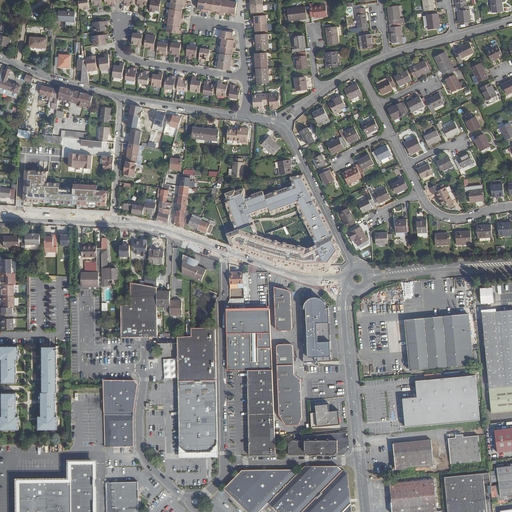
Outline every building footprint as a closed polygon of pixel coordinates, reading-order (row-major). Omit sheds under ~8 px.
[(88,0),(78,0),(80,9),(83,8),(86,8),(86,10),(89,9),(88,0)] [(151,0),(150,12),(154,12),(154,10),(156,11),(160,11),(160,8),(161,1),(161,0),(151,0)] [(202,9),(202,12),(205,12),(206,0),(199,0),(198,9),(202,9)] [(214,0),(206,0),(205,12),(209,13),(209,10),(213,11),(214,0)] [(222,0),(221,0),(214,0),(213,11),(217,12),(216,14),(220,15),(222,0)] [(229,1),(222,0),(220,15),(223,15),(224,13),(227,13),(229,1)] [(423,0),(424,11),(434,10),(432,0),(423,0)] [(503,12),(501,0),(491,0),(492,13),(503,12)] [(237,2),(229,1),(227,13),(231,14),(231,17),(234,17),(237,2)] [(186,4),(171,2),(170,10),(182,12),(183,7),(185,8),(186,4)] [(313,4),(309,4),(311,17),(315,17),(315,18),(327,17),(326,5),(313,6),(313,4)] [(248,9),(251,9),(251,13),(263,12),(263,5),(248,6),(248,9)] [(399,6),(388,7),(390,25),(402,23),(405,23),(404,18),(400,19),(399,6)] [(459,24),(471,23),(469,6),(467,6),(459,7),(459,11),(458,11),(459,24)] [(289,21),(307,19),(305,7),(288,9),(289,20),(289,21)] [(182,12),(170,10),(169,17),(184,19),(184,16),(182,15),(182,12)] [(74,22),(74,12),(69,12),(66,11),(57,11),(57,21),(74,22)] [(366,14),(356,15),(353,16),(354,29),(358,28),(358,32),(368,31),(366,14)] [(440,28),(438,14),(426,15),(426,16),(423,16),(424,26),(428,26),(428,29),(440,28)] [(254,20),(252,20),(252,24),(267,23),(266,15),(254,16),(254,20)] [(184,19),(169,17),(168,25),(180,26),(181,22),(183,23),(184,19)] [(108,24),(108,21),(104,21),(104,19),(96,20),(97,22),(93,23),(94,32),(106,31),(105,25),(108,24)] [(252,27),(255,27),(255,32),(267,31),(267,23),(252,24),(252,27)] [(401,26),(403,26),(402,23),(390,25),(392,43),(394,43),(394,45),(407,43),(406,37),(403,37),(401,26)] [(180,26),(168,25),(167,32),(173,33),(182,34),(182,30),(180,30),(180,26)] [(279,28),(280,30),(288,30),(289,35),(291,35),(290,26),(288,27),(279,28)] [(339,44),(337,27),(326,28),(328,45),(339,44)] [(0,30),(0,45),(7,47),(8,39),(1,37),(2,31),(0,30)] [(233,33),(221,31),(220,39),(223,39),(235,41),(235,37),(233,37),(233,33)] [(143,35),(133,34),(132,43),(132,44),(136,45),(138,45),(138,47),(141,48),(143,35)] [(156,36),(146,34),(144,47),(149,48),(151,48),(151,50),(154,50),(156,36)] [(256,38),(253,39),(254,43),(268,42),(268,34),(256,35),(256,38)] [(373,47),(371,34),(362,36),(363,48),(373,47)] [(108,35),(93,37),(94,46),(98,46),(107,45),(106,39),(109,38),(108,35)] [(295,49),(292,50),(293,54),(295,53),(305,52),(304,48),(305,48),(304,36),(298,37),(293,37),(295,49)] [(45,39),(29,39),(28,51),(45,52),(45,39)] [(235,41),(223,39),(221,46),(236,48),(236,45),(234,44),(235,41)] [(169,44),(159,42),(157,53),(162,54),(163,54),(163,56),(167,56),(169,44)] [(254,46),(256,46),(257,50),(269,49),(268,42),(254,43),(254,46)] [(170,54),(174,54),(176,55),(176,57),(179,57),(181,45),(172,43),(170,54)] [(457,51),(454,52),(459,64),(463,62),(461,59),(474,52),(470,43),(456,50),(457,51)] [(188,45),(186,58),(190,59),(191,57),(192,57),(196,58),(198,47),(188,45)] [(236,48),(221,46),(220,54),(232,55),(233,51),(235,52),(236,48)] [(503,56),(498,46),(487,51),(492,61),(503,56)] [(201,48),(199,61),(203,62),(203,60),(205,60),(209,61),(210,52),(211,50),(201,48)] [(297,70),(308,69),(306,52),(305,52),(295,53),(297,70)] [(337,52),(326,53),(328,68),(339,67),(338,60),(341,59),(340,52),(337,52)] [(443,74),(444,74),(445,76),(455,71),(454,68),(454,69),(446,52),(435,57),(443,74)] [(255,57),(253,58),(253,61),(268,60),(267,53),(255,53),(255,57)] [(106,57),(100,58),(101,70),(102,70),(111,69),(109,54),(106,55),(106,57)] [(232,55),(220,54),(219,61),(234,63),(234,59),(232,59),(232,55)] [(58,57),(54,57),(54,67),(69,68),(70,56),(58,55),(58,57)] [(90,59),(86,59),(88,72),(97,71),(95,56),(92,57),(92,58),(90,59)] [(82,82),(89,84),(86,60),(79,59),(78,70),(83,70),(82,82)] [(253,65),(256,65),(256,69),(268,68),(268,60),(253,61),(253,65)] [(234,63),(219,61),(218,69),(230,70),(231,66),(233,67),(234,63)] [(425,61),(410,69),(414,78),(418,77),(430,72),(425,61)] [(120,66),(114,65),(112,77),(122,79),(124,64),(121,63),(120,66)] [(479,83),(488,78),(481,64),(472,68),(475,76),(479,83)] [(9,70),(5,68),(0,82),(0,92),(14,97),(16,93),(18,94),(20,86),(12,84),(5,82),(9,70)] [(131,70),(127,69),(126,80),(135,81),(137,69),(133,68),(133,70),(131,70)] [(256,73),(254,73),(254,76),(269,75),(268,68),(256,69),(256,73)] [(412,80),(407,70),(395,76),(400,86),(412,80)] [(143,73),(140,73),(138,83),(147,85),(149,72),(146,72),(145,74),(143,73)] [(159,74),(153,73),(151,85),(161,87),(163,73),(159,72),(159,74)] [(254,80),(257,80),(257,84),(265,84),(270,83),(269,75),(254,76),(254,80)] [(462,87),(456,75),(446,80),(452,92),(462,87)] [(170,77),(166,77),(164,88),(174,89),(176,76),(173,76),(172,78),(170,77)] [(393,89),(392,88),(396,86),(391,76),(387,77),(388,79),(378,85),(382,95),(393,89)] [(182,78),(179,77),(177,89),(186,91),(188,80),(184,80),(182,79),(182,78)] [(193,77),(190,91),(200,92),(201,81),(196,80),(196,77),(193,77)] [(307,90),(306,78),(295,79),(296,91),(307,90)] [(511,79),(502,84),(504,87),(505,90),(507,95),(511,92),(511,79)] [(206,80),(203,93),(213,95),(215,84),(211,83),(209,83),(209,81),(206,80)] [(218,81),(216,95),(226,96),(228,85),(221,84),(222,81),(218,81)] [(227,97),(239,99),(241,88),(237,87),(235,87),(235,85),(231,84),(231,87),(229,86),(227,97)] [(362,94),(357,84),(345,90),(350,100),(362,94)] [(499,100),(491,84),(481,88),(489,104),(499,100)] [(52,98),(50,109),(56,110),(57,100),(58,97),(59,91),(52,89),(46,88),(44,94),(44,96),(49,97),(52,98)] [(66,89),(64,89),(63,99),(63,102),(69,104),(70,102),(73,91),(72,91),(72,92),(65,91),(66,89)] [(79,93),(73,91),(70,102),(76,104),(79,93)] [(279,92),(270,92),(271,104),(271,108),(277,108),(277,105),(280,105),(279,92)] [(264,107),(263,104),(267,104),(266,93),(253,94),(254,106),(260,105),(260,108),(264,107)] [(440,93),(425,100),(427,105),(432,115),(436,113),(434,109),(444,103),(440,93)] [(85,95),(81,94),(79,107),(81,108),(81,107),(90,110),(91,104),(91,99),(91,98),(85,97),(85,95)] [(334,99),(335,102),(329,104),(335,114),(339,112),(338,110),(345,106),(340,96),(334,99)] [(421,99),(420,97),(408,103),(412,112),(427,105),(425,100),(424,98),(421,99)] [(394,120),(406,114),(405,111),(407,109),(404,102),(401,104),(401,103),(394,107),(394,106),(388,109),(394,120)] [(108,109),(97,108),(96,122),(105,123),(107,113),(108,109)] [(328,118),(323,108),(313,113),(317,123),(324,120),(328,118)] [(481,128),(476,117),(466,122),(472,133),(481,128)] [(379,129),(374,119),(362,125),(367,135),(379,129)] [(441,123),(437,125),(444,138),(447,136),(448,138),(460,132),(455,123),(443,128),(441,123)] [(507,140),(508,140),(511,146),(511,126),(510,124),(501,128),(507,140)] [(108,128),(99,127),(97,142),(102,142),(106,143),(107,135),(107,133),(108,133),(108,128)] [(236,127),(236,130),(226,128),(224,139),(225,139),(230,140),(246,142),(247,128),(236,127)] [(342,129),(339,130),(342,137),(343,138),(346,136),(350,144),(360,138),(355,127),(344,133),(342,129)] [(142,130),(132,128),(129,144),(139,146),(140,142),(142,130)] [(193,128),(192,138),(196,139),(204,140),(205,129),(204,129),(193,128)] [(314,141),(308,128),(300,131),(307,144),(314,141)] [(207,130),(205,129),(204,140),(205,140),(212,141),(216,142),(218,131),(207,130)] [(86,134),(63,131),(62,138),(81,140),(85,140),(86,134)] [(429,146),(441,140),(437,131),(424,136),(429,146)] [(490,147),(484,134),(475,138),(481,151),(490,147)] [(271,138),(271,137),(270,136),(268,135),(261,144),(273,154),(280,146),(271,138)] [(62,138),(52,137),(51,144),(61,146),(62,138)] [(327,144),(332,154),(347,147),(343,138),(342,137),(339,138),(339,139),(327,144)] [(411,154),(422,149),(417,138),(413,139),(405,143),(411,154)] [(139,146),(129,144),(127,160),(136,161),(139,146)] [(376,151),(372,153),(377,164),(381,162),(380,161),(391,155),(386,145),(375,151),(376,151)] [(137,163),(142,164),(144,154),(142,154),(143,149),(144,149),(145,147),(139,146),(136,161),(137,162),(137,163)] [(469,153),(455,160),(459,170),(473,163),(469,153)] [(92,156),(69,154),(67,171),(91,173),(92,156)] [(326,164),(322,155),(315,158),(320,167),(326,164)] [(359,164),(356,165),(357,167),(362,177),(365,175),(363,173),(362,169),(366,167),(374,163),(369,155),(357,161),(359,164)] [(453,165),(449,156),(437,162),(441,171),(453,165)] [(103,165),(102,171),(111,171),(112,158),(102,158),(101,165),(103,165)] [(292,163),(291,158),(278,160),(279,168),(281,174),(293,172),(291,164),(292,163)] [(136,161),(127,160),(124,176),(130,177),(130,179),(135,179),(137,166),(137,163),(137,162),(136,161)] [(170,161),(168,172),(165,171),(164,175),(169,176),(170,172),(178,172),(179,162),(176,161),(170,161)] [(243,176),(244,161),(233,161),(232,176),(243,176)] [(433,173),(429,164),(418,170),(422,178),(433,173)] [(326,185),(334,180),(327,167),(319,171),(321,174),(320,175),(326,185)] [(343,174),(348,184),(362,177),(357,167),(343,174)] [(46,172),(24,171),(23,180),(27,181),(26,187),(23,187),(22,202),(45,204),(45,203),(49,203),(49,204),(105,206),(106,191),(96,191),(96,192),(94,192),(94,186),(75,185),(74,191),(72,191),(72,190),(59,189),(59,190),(57,190),(57,184),(45,183),(46,172)] [(247,253),(272,261),(301,266),(329,266),(340,250),(303,174),(289,176),(291,185),(263,195),(261,190),(246,196),(243,188),(235,191),(234,189),(224,193),(226,200),(223,201),(234,230),(225,233),(229,246),(247,253)] [(181,177),(180,178),(179,185),(189,187),(190,180),(190,179),(181,177)] [(408,188),(403,179),(392,184),(397,193),(408,188)] [(189,187),(179,185),(178,194),(188,196),(188,193),(189,188),(189,187)] [(449,186),(446,188),(445,185),(439,188),(438,185),(430,189),(433,194),(437,192),(443,205),(452,201),(452,200),(455,198),(449,186)] [(504,196),(503,185),(491,187),(493,197),(504,196)] [(369,187),(367,188),(371,194),(375,204),(378,202),(379,203),(390,198),(385,188),(374,193),(371,186),(369,187)] [(162,187),(161,188),(160,195),(168,196),(169,189),(169,188),(162,187)] [(10,190),(0,188),(0,198),(5,199),(5,198),(9,198),(10,190)] [(484,200),(483,189),(469,191),(471,202),(484,200)] [(188,196),(178,194),(177,203),(187,205),(188,196)] [(373,208),(372,206),(375,204),(371,194),(367,196),(368,198),(358,203),(363,213),(373,208)] [(132,209),(132,212),(143,214),(143,211),(144,204),(139,204),(135,203),(124,202),(123,207),(132,209)] [(155,204),(145,202),(144,204),(143,211),(151,213),(151,214),(155,215),(156,204),(155,204)] [(187,205),(177,203),(176,210),(186,211),(187,205)] [(355,223),(348,208),(340,212),(344,222),(347,228),(355,223)] [(169,214),(158,211),(157,218),(168,221),(169,214)] [(187,212),(186,217),(185,222),(198,227),(202,219),(195,216),(195,214),(194,213),(193,215),(187,212)] [(185,217),(175,215),(174,224),(176,225),(184,226),(185,217)] [(203,216),(202,219),(198,227),(210,233),(215,221),(203,216)] [(407,232),(407,219),(395,220),(396,232),(396,236),(404,236),(404,232),(407,232)] [(417,222),(417,225),(418,233),(418,234),(428,233),(427,220),(423,220),(423,221),(417,222)] [(499,235),(511,234),(511,222),(498,223),(499,235)] [(492,237),(491,225),(477,226),(478,238),(492,237)] [(368,240),(361,227),(349,233),(353,240),(355,240),(358,245),(359,245),(360,248),(368,244),(367,241),(368,240)] [(471,243),(470,231),(456,232),(457,244),(471,243)] [(65,233),(61,233),(61,246),(70,245),(70,234),(67,234),(65,234),(65,233)] [(388,244),(392,244),(391,234),(388,234),(388,233),(375,233),(376,244),(388,244)] [(24,242),(21,242),(21,250),(25,250),(25,244),(39,244),(39,234),(34,235),(34,234),(29,234),(29,235),(24,235),(24,242)] [(450,244),(449,234),(435,235),(436,245),(450,244)] [(45,237),(45,248),(57,248),(57,235),(50,235),(50,237),(48,237),(45,237)] [(141,239),(135,238),(134,251),(142,251),(141,254),(147,254),(147,237),(141,237),(141,239)] [(18,248),(18,238),(10,238),(10,239),(2,239),(2,248),(18,248)] [(102,249),(102,257),(102,274),(108,274),(108,280),(118,280),(117,269),(107,269),(107,261),(107,239),(102,239),(102,242),(101,242),(102,249)] [(123,243),(121,243),(121,254),(130,254),(130,243),(127,243),(123,243)] [(78,290),(102,290),(102,287),(102,249),(96,249),(96,246),(81,246),(81,258),(97,258),(97,262),(96,262),(95,262),(94,262),(85,262),(85,273),(78,273),(78,290)] [(163,262),(164,250),(151,250),(150,262),(163,262)] [(200,281),(206,269),(196,264),(196,260),(193,259),(193,257),(183,253),(182,272),(200,281)] [(11,260),(2,260),(2,273),(12,274),(11,260)] [(234,272),(229,272),(230,288),(237,288),(243,288),(242,274),(234,275),(234,272)] [(12,274),(2,273),(2,285),(4,285),(13,285),(13,274),(12,274)] [(157,273),(157,275),(157,283),(164,284),(164,275),(166,273),(157,273)] [(145,274),(144,284),(158,287),(157,283),(157,275),(145,274)] [(132,305),(122,305),(122,337),(145,337),(158,337),(158,324),(158,319),(158,311),(158,290),(158,287),(144,284),(131,282),(132,305)] [(288,288),(274,284),(274,302),(291,302),(291,290),(290,290),(288,288)] [(4,285),(4,290),(4,297),(15,297),(14,285),(13,285),(4,285)] [(479,288),(479,304),(492,304),(492,288),(479,288)] [(169,290),(158,290),(158,311),(169,311),(169,310),(169,300),(169,290)] [(304,308),(301,308),(304,362),(315,361),(316,365),(319,364),(319,361),(331,361),(329,307),(326,307),(326,305),(325,303),(324,301),(322,299),(320,298),(318,297),(316,296),(314,296),(312,297),(310,297),(307,300),(305,302),(304,306),(304,308)] [(15,297),(4,297),(4,308),(13,308),(15,308),(15,297)] [(182,300),(169,300),(169,310),(182,310),(182,300)] [(292,326),(291,302),(274,302),(276,325),(276,327),(277,328),(278,328),(290,328),(291,327),(292,326)] [(2,308),(2,311),(2,315),(2,319),(10,320),(10,315),(13,315),(13,308),(4,308),(2,308)] [(250,309),(226,310),(228,369),(272,368),(270,308),(258,309),(259,361),(251,361),(250,309)] [(511,309),(483,312),(492,412),(511,410),(511,309)] [(473,364),(468,314),(406,320),(410,370),(473,364)] [(10,320),(2,319),(3,331),(14,331),(14,319),(10,320)] [(191,328),(191,336),(184,337),(177,337),(177,343),(178,355),(176,355),(176,361),(178,361),(179,380),(201,379),(217,379),(215,328),(191,328)] [(276,344),(277,358),(293,357),(293,344),(292,342),(291,342),(290,341),(278,342),(277,343),(276,344)] [(18,359),(18,345),(0,345),(0,359),(1,359),(1,383),(16,383),(16,359),(18,359)] [(38,416),(38,430),(57,430),(57,416),(56,416),(55,393),(57,393),(56,346),(42,346),(42,393),(41,393),(41,416),(38,416)] [(299,423),(302,417),(300,377),(294,372),(293,357),(277,358),(279,413),(285,423),(299,423)] [(272,368),(247,368),(248,413),(274,412),(273,398),(272,368)] [(416,385),(417,397),(403,398),(405,427),(480,421),(477,376),(416,380),(416,385)] [(208,456),(219,456),(219,444),(219,430),(217,379),(201,379),(179,380),(179,399),(180,431),(181,445),(181,457),(208,456)] [(135,444),(134,442),(134,414),(137,383),(134,380),(132,380),(104,380),(104,385),(104,386),(104,405),(105,413),(105,447),(135,446),(135,444)] [(16,416),(16,393),(1,393),(1,416),(0,416),(0,430),(18,430),(18,416),(16,416)] [(318,412),(313,412),(313,427),(342,424),(341,410),(332,410),(331,403),(318,404),(318,412)] [(248,413),(249,456),(276,455),(274,432),(274,427),(274,412),(248,413)] [(511,450),(511,428),(495,430),(497,452),(511,450)] [(290,453),(330,453),(346,453),(351,448),(349,433),(346,433),(342,433),(302,435),(302,431),(294,432),(294,436),(293,438),(292,439),(291,441),(290,443),(290,453)] [(481,462),(479,436),(449,438),(451,464),(481,462)] [(434,466),(432,441),(394,443),(395,457),(396,469),(434,466)] [(95,511),(95,461),(70,462),(70,480),(70,511),(95,511)] [(349,473),(345,468),(343,469),(340,466),(339,465),(321,465),(305,465),(298,472),(269,501),(280,511),(343,511),(352,504),(349,473)] [(511,494),(511,465),(497,467),(500,496),(511,494)] [(243,467),(225,486),(251,511),(258,511),(269,501),(298,472),(293,468),(243,467)] [(487,511),(484,480),(483,473),(445,477),(448,511),(487,511)] [(18,480),(18,511),(70,511),(70,480),(18,480)] [(106,481),(106,506),(106,511),(138,511),(138,498),(138,490),(138,480),(106,481)] [(434,481),(391,484),(393,510),(436,506),(434,481)]
